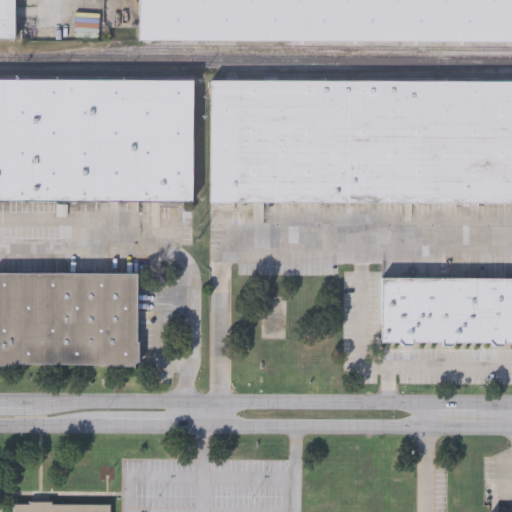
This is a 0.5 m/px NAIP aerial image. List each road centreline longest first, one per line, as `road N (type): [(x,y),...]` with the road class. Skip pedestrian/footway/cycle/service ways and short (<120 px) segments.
road 1 (secondary): [(511,404),(33,404)]
road 2 (secondary): [(202,426),(511,429)]
